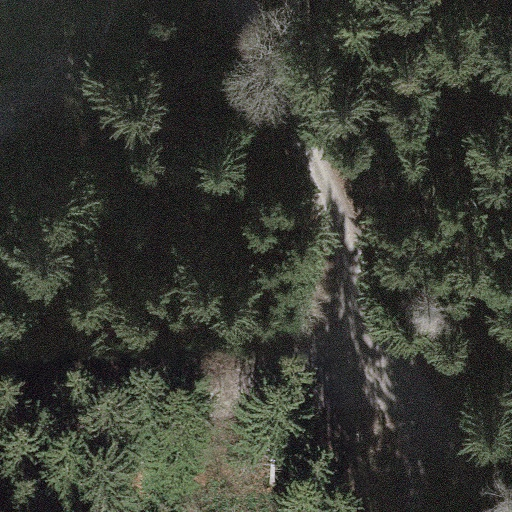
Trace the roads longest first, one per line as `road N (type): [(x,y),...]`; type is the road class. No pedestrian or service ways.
road 1 (track): [(0,434),(402,360)]
road 2 (track): [(402,360),(237,0)]
road 3 (track): [(488,511),(402,360)]
